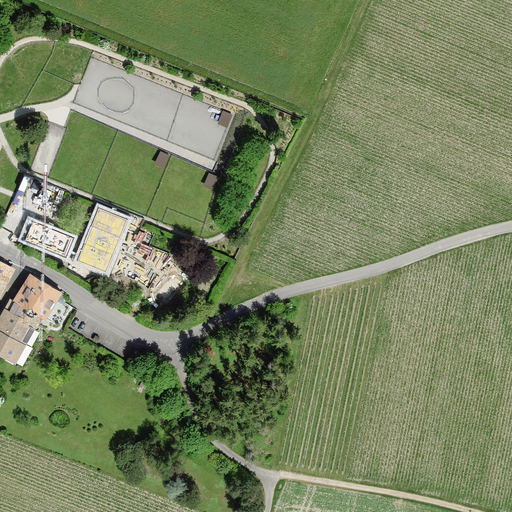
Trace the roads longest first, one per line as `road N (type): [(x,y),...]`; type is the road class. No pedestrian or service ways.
road 1 (track): [(0,64),(25,41),(92,47),(252,109),(273,153),(244,217),(220,237),(200,241),(23,170),(9,150)]
road 2 (unclassified): [(174,340),(292,290),(511,227)]
road 3 (track): [(174,340),(194,413),(212,437),(269,476),(266,511)]
road 4 (track): [(470,511),(269,476)]
road 5 (residential): [(0,247),(140,332),(174,340)]
